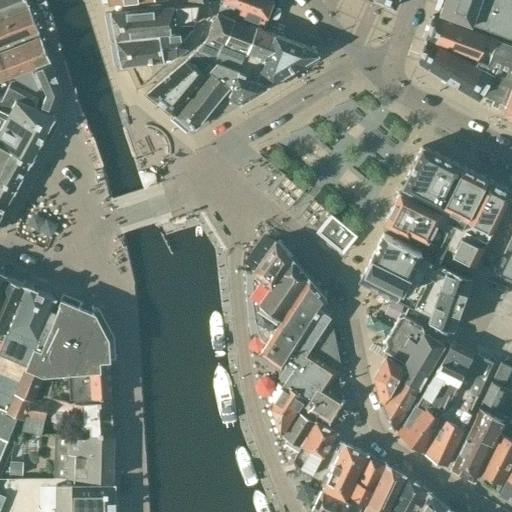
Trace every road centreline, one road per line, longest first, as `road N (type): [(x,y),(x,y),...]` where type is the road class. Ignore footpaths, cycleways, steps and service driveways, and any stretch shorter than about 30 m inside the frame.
road 1 (residential): [(248,199),(334,276),(379,438),(494,511)]
road 2 (residential): [(248,199),(233,276),(243,358),(255,425),(292,511)]
road 3 (residential): [(138,511),(119,296),(85,236)]
road 4 (unclassified): [(358,56),(204,163)]
road 5 (tertiary): [(511,152),(405,93),(392,66)]
road 6 (unclassified): [(204,163),(166,203),(85,236)]
